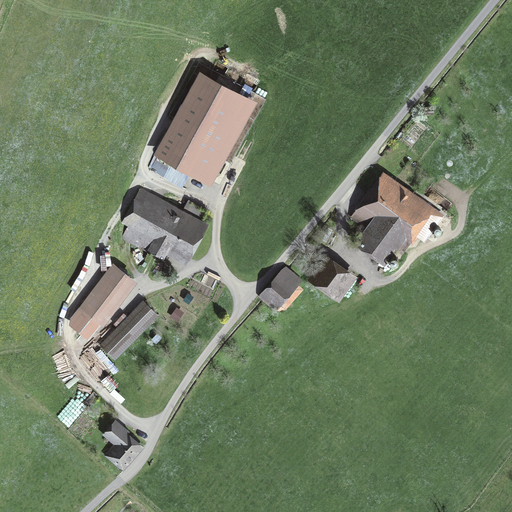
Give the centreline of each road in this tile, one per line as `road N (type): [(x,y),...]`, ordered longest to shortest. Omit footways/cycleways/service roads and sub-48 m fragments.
road 1 (unclassified): [(86,511),(136,466),(199,360),(495,0)]
road 2 (track): [(251,297),(215,265),(200,265),(141,290),(80,351),(78,362),(93,382),(155,434)]
road 3 (track): [(215,265),(213,205),(165,179),(153,161),(168,102)]
road 4 (track): [(341,190),(348,262),(301,238)]
